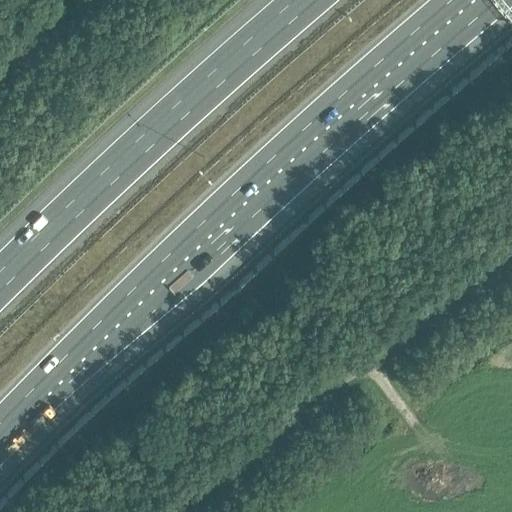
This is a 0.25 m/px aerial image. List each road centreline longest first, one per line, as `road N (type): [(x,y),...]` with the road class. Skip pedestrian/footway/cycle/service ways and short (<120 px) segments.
road 1 (motorway): [(0,435),(127,302),(460,0)]
road 2 (unclassified): [(169,511),(511,248)]
road 3 (motorway): [(308,0),(0,283)]
